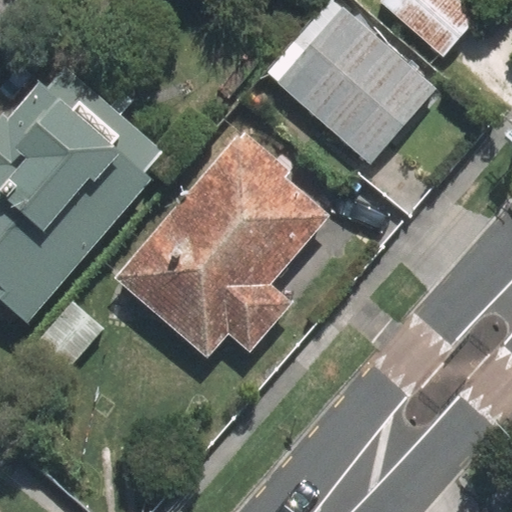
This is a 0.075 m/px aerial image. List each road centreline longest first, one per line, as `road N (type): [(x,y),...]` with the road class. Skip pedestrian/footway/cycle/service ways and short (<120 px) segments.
road 1 (residential): [(293,511),(413,348),(511,247)]
road 2 (residential): [(511,382),(375,511)]
